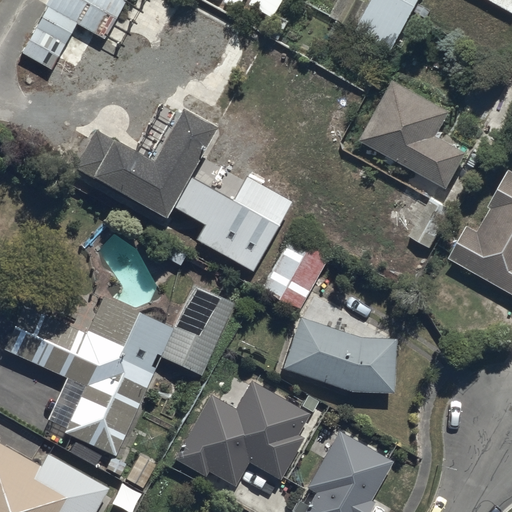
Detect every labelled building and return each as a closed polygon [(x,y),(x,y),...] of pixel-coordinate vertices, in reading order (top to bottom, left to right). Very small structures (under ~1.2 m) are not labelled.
[(123,0),(46,0),(44,4),(46,6),(27,41),(85,72),(123,0)] [(418,0),(371,0),(355,32),(392,51),(418,0)] [(511,0),(488,0),(511,12),(511,0)] [(450,111),(393,79),(359,139),(446,188),(466,152),(436,135),(450,111)] [(229,201),(186,177),(214,128),(179,108),(149,162),(93,130),(71,168),(161,220),(169,207),(201,226),(194,240),(239,266),(235,274),(244,279),(288,204),(242,177),(229,201)] [(511,172),(507,170),(487,207),(489,208),(478,229),(467,223),(448,260),(511,294),(511,172)] [(296,239),(288,234),(258,286),(288,304),(285,308),(291,312),(294,308),(297,310),(327,257),(325,256),(330,248),(300,231),(296,239)] [(1,350),(65,379),(46,420),(63,428),(60,433),(112,457),(158,357),(199,375),(232,303),(191,285),(171,329),(99,296),(82,333),(21,305),(1,350)] [(280,369),(336,389),(334,397),(345,402),(348,392),(390,394),(392,339),(355,338),(298,318),(280,369)] [(308,415),(248,381),(232,410),(209,397),(173,460),(203,477),(206,472),(233,488),(247,462),(278,480),(301,438),(296,435),(308,415)] [(62,511),(87,466),(0,419),(0,511),(62,511)] [(391,462),(336,431),(304,489),(311,493),(300,511),(367,511),(372,504),(369,502),(391,462)]
